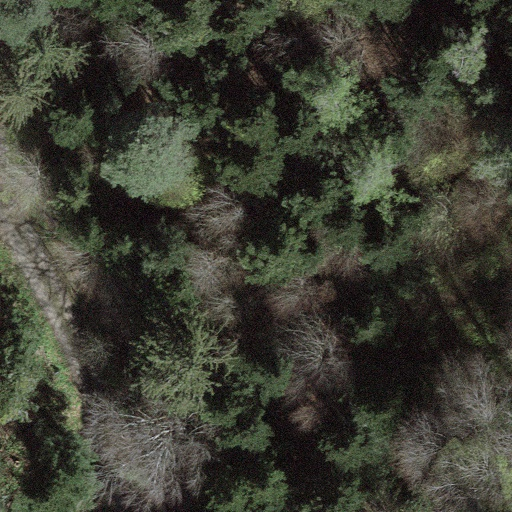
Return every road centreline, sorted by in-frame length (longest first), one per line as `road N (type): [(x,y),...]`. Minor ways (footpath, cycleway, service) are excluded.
road 1 (track): [(0,164),(64,221),(143,340),(192,511)]
road 2 (track): [(119,511),(0,201)]
